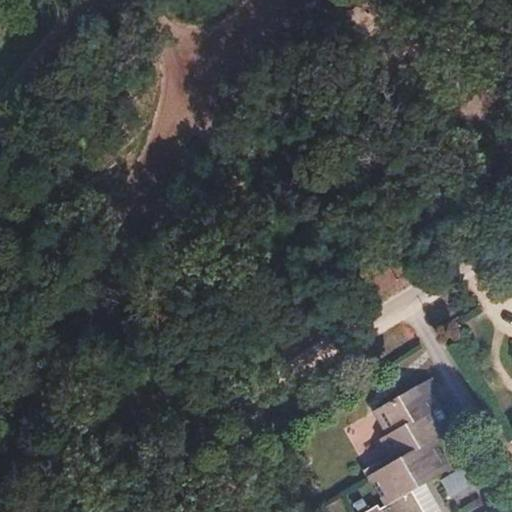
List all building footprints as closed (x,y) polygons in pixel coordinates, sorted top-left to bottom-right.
[(415,511),(405,495),(402,490),(415,482),(418,487),(447,469),(431,443),(450,432),(444,422),(438,426),(431,430),(423,416),(430,412),(422,399),(428,395),(436,390),(429,379),(370,414),(385,438),(378,443),(393,467),(367,482),(385,510),(381,511),(375,511),(373,508),(365,511),(415,511)] [(428,395),(422,399),(430,412),(436,408),(428,395)] [(430,412),(423,416),(431,430),(438,426),(430,412)] [(465,465),(438,477),(447,496),(473,485),(465,465)] [(415,482),(402,490),(405,495),(418,487),(415,482)]
